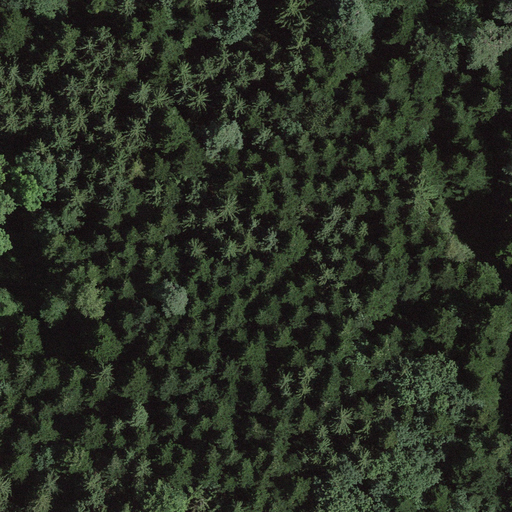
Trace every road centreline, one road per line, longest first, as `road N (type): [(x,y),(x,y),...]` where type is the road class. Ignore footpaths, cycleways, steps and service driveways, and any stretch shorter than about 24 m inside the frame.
road 1 (track): [(511,294),(476,167),(452,0)]
road 2 (track): [(0,434),(202,511)]
